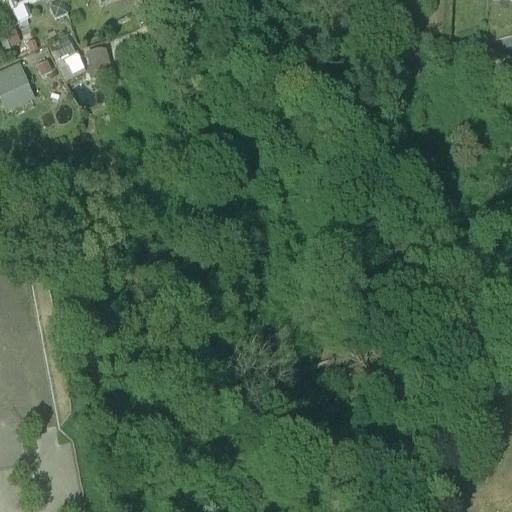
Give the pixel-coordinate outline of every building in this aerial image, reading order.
[(12,0),(18,13),(27,9),(25,4),(34,0),(12,0)] [(106,39),(98,42),(103,55),(108,69),(116,66),(106,39)] [(103,55),(98,42),(88,46),(92,59),(103,55)] [(72,62),(83,58),(78,43),(67,48),(72,62)] [(47,49),(35,55),(44,70),(55,65),(47,49)] [(22,55),(0,62),(0,92),(4,103),(35,93),(22,55)] [(49,157),(39,162),(45,178),(55,174),(49,157)]
